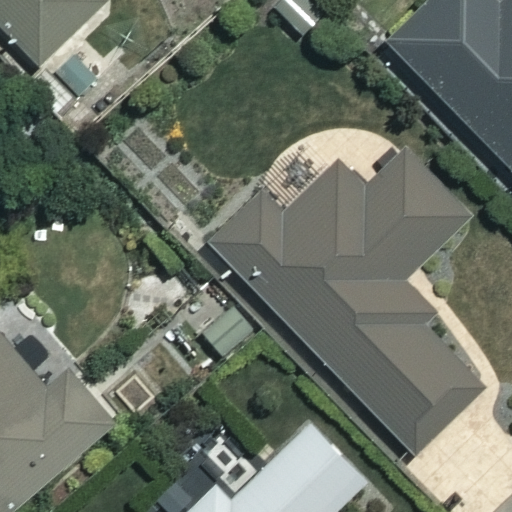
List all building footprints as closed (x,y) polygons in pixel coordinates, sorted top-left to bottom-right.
[(0,0),(0,34),(34,70),(106,1),(105,0),(0,0)] [(511,0),(420,0),(377,45),(511,186),(511,0)] [(466,214),(400,145),(360,184),(336,160),(280,213),(260,192),(202,247),(404,458),(486,379),(394,283),(466,214)] [(0,511),(9,511),(115,418),(42,336),(19,357),(0,334),(0,511)] [(326,511),(359,481),(304,425),(228,499),(211,482),(180,511),(326,511)]
